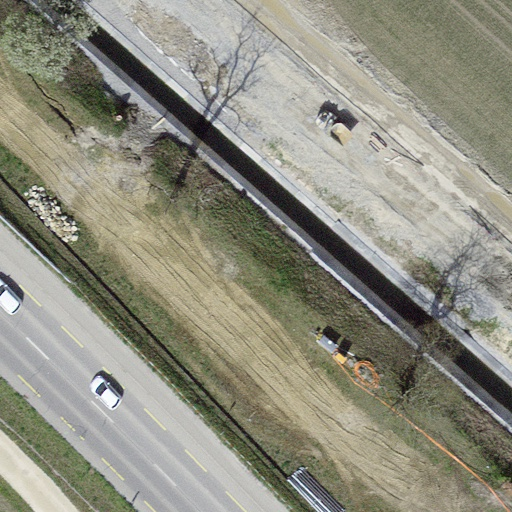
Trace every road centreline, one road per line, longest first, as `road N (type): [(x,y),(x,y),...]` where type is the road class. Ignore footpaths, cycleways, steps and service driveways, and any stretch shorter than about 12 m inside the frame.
road 1 (track): [(236,0),(511,245)]
road 2 (secondary): [(0,317),(197,511)]
